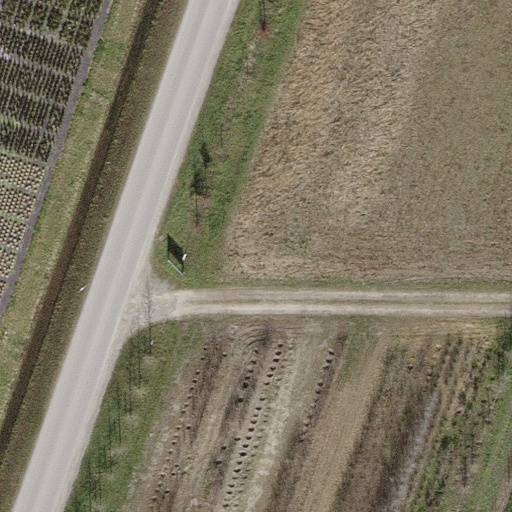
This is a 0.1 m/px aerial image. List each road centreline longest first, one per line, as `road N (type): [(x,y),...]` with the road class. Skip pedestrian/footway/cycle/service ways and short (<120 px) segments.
road 1 (track): [(102,315),(201,301),(511,302)]
road 2 (unclassified): [(102,315),(213,0)]
road 3 (unclassified): [(102,315),(36,511)]
